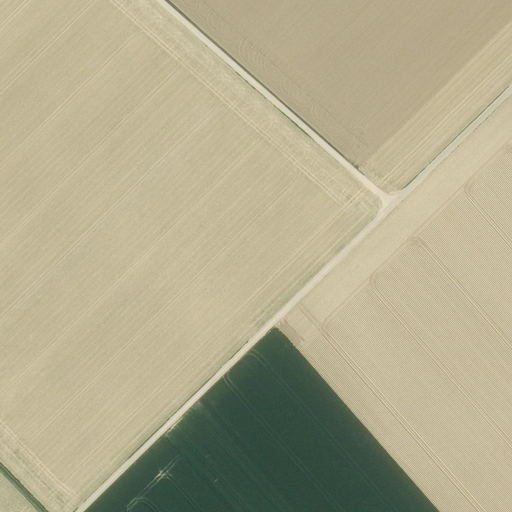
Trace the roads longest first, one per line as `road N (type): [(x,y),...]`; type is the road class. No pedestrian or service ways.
road 1 (track): [(79,511),(511,89)]
road 2 (track): [(392,205),(160,0)]
